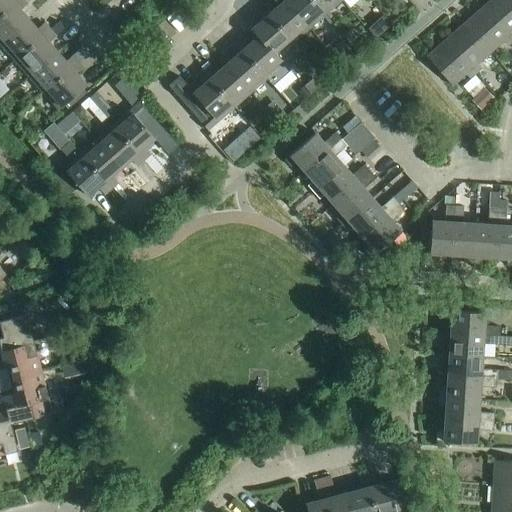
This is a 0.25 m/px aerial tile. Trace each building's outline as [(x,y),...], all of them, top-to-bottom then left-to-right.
[(17,0),(0,15),(0,43),(0,44),(28,19),(20,9),(27,3),(23,0),(17,0)] [(0,0),(0,15),(17,0),(0,0)] [(268,1),(262,7),(292,42),(308,28),(284,0),(274,8),(268,1)] [(284,0),(308,28),(325,14),(312,0),(284,0)] [(312,0),(325,14),(340,0),(312,0)] [(511,1),(511,0),(490,0),(483,6),(511,38),(511,1)] [(511,38),(483,6),(464,23),(490,52),(503,40),(507,45),(511,40),(511,38)] [(251,29),(257,36),(258,36),(276,56),(277,56),(292,42),(262,7),(255,13),(261,20),(251,29)] [(375,39),(391,25),(382,16),(367,29),(375,39)] [(0,44),(15,60),(49,29),(44,23),(37,29),(28,19),(0,44)] [(59,21),(49,29),(55,36),(64,28),(59,21)] [(464,23),(445,39),(475,73),(481,68),(477,63),(490,52),(464,23)] [(15,60),(29,76),(57,52),(48,42),(55,36),(49,29),(15,60)] [(242,37),(236,43),(266,78),(273,86),(290,71),(277,56),(276,56),(258,36),(257,36),(248,44),(242,37)] [(355,57),(338,37),(325,48),(342,68),(355,57)] [(475,73),(445,39),(426,56),(452,85),(465,74),(469,78),(475,73)] [(235,55),(225,64),(250,92),(266,78),(236,43),(229,48),(235,55)] [(78,62),(86,54),(81,48),(72,55),(78,62)] [(29,76),(43,92),(78,62),(72,55),(65,61),(57,52),(29,76)] [(78,62),(43,92),(58,109),(63,105),(68,110),(86,94),(82,89),(86,85),(77,74),(84,68),(78,62)] [(207,62),(200,68),(203,71),(210,65),(207,62)] [(210,65),(203,71),(233,106),(250,92),(225,64),(216,72),(210,65)] [(233,106),(203,71),(197,77),(203,84),(193,92),(179,76),(168,85),(207,130),(233,106)] [(312,78),(303,86),(310,93),(319,85),(312,78)] [(303,86),(297,91),(303,99),(310,93),(303,86)] [(484,89),(473,99),(483,109),(493,98),(484,89)] [(139,102),(113,125),(143,160),(150,154),(143,147),(154,138),(142,124),(152,116),(139,102)] [(85,116),(85,109),(81,104),(73,112),(80,120),(85,116)] [(342,140),(347,146),(355,155),(361,151),(372,140),(374,139),(361,124),(342,140)] [(67,139),(55,125),(42,136),(54,150),(67,139)] [(113,125),(96,139),(121,167),(130,159),(136,165),(143,160),(113,125)] [(296,162),(304,171),(341,139),(335,132),(323,143),(314,133),(284,159),(290,167),(296,162)] [(96,139),(80,153),(111,188),(117,183),(111,176),(121,167),(96,139)] [(307,186),(313,192),(343,166),(335,156),(347,146),(342,140),(341,139),(304,171),(312,181),(307,186)] [(367,158),(378,147),(372,140),(361,151),(367,158)] [(111,188),(80,153),(70,142),(60,150),(70,162),(63,168),(88,196),(98,187),(104,194),(111,188)] [(324,194),(332,204),(370,171),(364,165),(352,175),(343,166),(313,192),(319,199),(324,194)] [(335,218),(341,225),(372,198),(363,189),(375,178),(370,171),(332,204),(341,213),(335,218)] [(451,255),(454,206),(455,197),(446,196),(444,221),(431,220),(428,261),(438,261),(438,254),(451,255)] [(353,227),(361,236),(398,204),(392,197),(380,208),(372,198),(341,225),(347,232),(353,227)] [(481,257),(494,258),(498,201),(489,200),(487,224),(475,223),(472,263),(481,264),(481,257)] [(506,266),(511,266),(511,225),(505,225),(507,201),(498,201),(494,258),(507,259),(506,266)] [(398,204),(361,236),(369,246),(364,251),(370,258),(391,239),(398,247),(407,239),(392,221),(404,211),(398,204)] [(463,263),(472,263),(475,223),(462,222),(463,206),(454,206),(451,255),(464,256),(463,263)] [(450,320),(450,333),(499,336),(499,327),(483,326),(484,312),(444,310),(443,319),(450,320)] [(0,337),(0,350),(33,342),(26,314),(0,320),(0,327),(2,336),(0,337)] [(442,344),(441,353),(482,356),(482,344),(511,345),(511,336),(499,336),(450,333),(449,345),(442,344)] [(0,364),(9,362),(13,377),(40,370),(33,342),(0,350),(0,364)] [(447,376),(496,379),(506,379),(507,371),(497,370),(481,369),(482,356),(441,353),(441,362),(448,363),(447,376)] [(2,396),(5,408),(47,397),(40,370),(13,377),(17,392),(2,396)] [(439,388),(438,397),(479,399),(480,387),(496,388),(496,379),(447,376),(446,388),(439,388)] [(0,454),(17,450),(10,424),(44,415),(40,400),(48,398),(47,397),(5,408),(0,409),(0,454)] [(445,406),(444,419),(493,422),(494,413),(478,412),(479,399),(438,397),(438,405),(445,406)] [(493,422),(444,419),(443,431),(436,431),(436,440),(476,443),(477,430),(493,431),(493,422)] [(511,461),(494,460),(492,486),(511,487),(511,461)] [(375,475),(366,478),(375,511),(398,511),(397,505),(391,482),(390,481),(377,484),(375,475)] [(330,476),(322,478),(324,489),(333,487),(330,476)] [(322,478),(313,481),(316,491),(324,489),(322,478)] [(360,489),(348,492),(352,511),(375,511),(366,478),(358,480),(360,489)] [(398,480),(391,482),(397,505),(405,503),(398,480)] [(511,511),(511,487),(492,486),(491,511),(511,511)] [(333,487),(324,489),(330,511),(352,511),(348,492),(335,495),(333,487)] [(330,511),(324,489),(316,491),(318,500),(305,503),(307,511),(330,511)]
